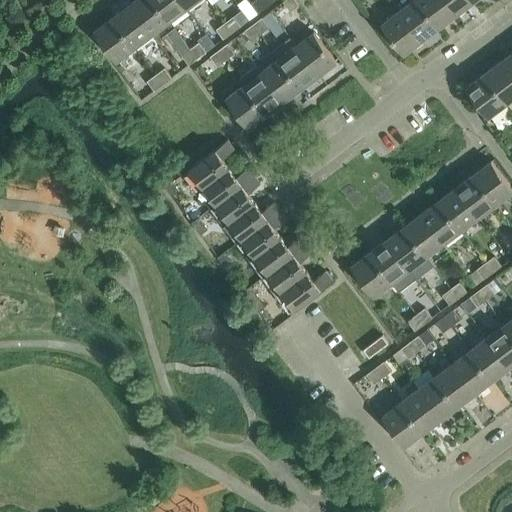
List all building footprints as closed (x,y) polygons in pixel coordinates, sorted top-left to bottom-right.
[(170,22),(153,0),(137,0),(130,5),(131,6),(152,35),(170,22)] [(187,9),(180,0),(153,0),(170,22),(187,9)] [(198,0),(180,0),(187,9),(198,0)] [(266,6),(261,0),(254,0),(251,3),(258,13),(266,6)] [(295,0),(284,0),(283,1),(290,11),(299,4),(295,0)] [(413,0),(399,10),(419,36),(422,40),(439,27),(418,0),(413,0)] [(456,14),(453,10),(445,0),(418,0),(439,27),(456,14)] [(445,0),(453,10),(456,14),(474,1),(472,0),(445,0)] [(152,35),(131,6),(130,5),(113,18),(113,19),(135,48),(152,35)] [(422,40),(419,36),(399,10),(381,24),(404,54),(422,40)] [(224,22),(232,32),(241,25),(234,15),(224,22)] [(252,24),(260,34),(269,27),(262,17),(252,24)] [(135,48),(113,19),(113,18),(95,31),(117,61),(135,48)] [(216,29),(223,39),(232,32),(224,22),(216,29)] [(252,40),(260,34),(252,24),(244,30),(252,40)] [(299,50),(318,75),(318,76),(336,62),(313,32),(295,46),(299,50)] [(190,48),(197,58),(206,51),(199,41),(190,48)] [(218,50),(225,60),(235,53),(227,42),(218,50)] [(318,76),(318,75),(299,50),(295,46),(278,59),(301,89),(318,76)] [(181,55),(189,64),(197,58),(190,48),(181,55)] [(225,60),(218,50),(210,56),(217,66),(225,60)] [(511,52),(501,61),(511,74),(511,52)] [(261,71),(283,101),(284,102),(301,89),(278,59),(261,71)] [(484,74),(488,78),(507,104),(511,99),(511,74),(501,61),(484,74)] [(164,67),(155,74),(163,84),(172,77),(164,67)] [(248,89),(266,114),(267,115),(284,102),(283,101),(261,71),(244,84),(248,89)] [(155,74),(147,80),(154,91),(163,84),(155,74)] [(507,104),(488,78),(484,74),(466,87),(489,117),(507,104)] [(267,115),(266,114),(248,89),(244,84),(226,98),(249,128),(267,115)] [(192,185),(219,165),(217,162),(234,150),(227,141),(184,173),(192,185)] [(476,179),(494,204),(495,205),(511,191),(511,190),(490,161),(472,175),(476,179)] [(219,165),(192,185),(201,196),(227,177),(219,165)] [(227,177),(201,196),(210,208),(253,176),(247,168),(230,180),(227,177)] [(495,205),(494,204),(476,179),(472,175),(455,188),(478,218),(495,205)] [(253,176),(210,208),(219,219),(244,200),(242,197),(259,184),(253,176)] [(179,190),(170,178),(163,183),(172,195),(179,190)] [(438,201),(460,230),(461,231),(478,218),(455,188),(438,201)] [(244,200),(219,219),(227,231),(253,212),(244,200)] [(421,214),(443,243),(461,231),(460,230),(438,201),(421,214)] [(253,212),(227,231),(236,243),(279,210),(273,202),(256,215),(253,212)] [(279,210),(236,243),(245,254),(271,235),(268,231),(285,219),(279,210)] [(404,227),(407,231),(426,256),(427,256),(443,243),(421,214),(404,227)] [(199,216),(192,222),(201,234),(208,228),(199,216)] [(387,239),(409,269),(415,277),(432,263),(427,256),(426,256),(407,231),(404,227),(387,239)] [(271,235),(245,254),(253,266),(279,246),(271,235)] [(279,246),(253,266),(262,277),(305,245),(298,237),(282,250),(279,246)] [(373,257),(391,281),(392,282),(409,269),(387,239),(369,252),(373,257)] [(305,245),(262,277),(271,289),(297,270),(294,266),(311,254),(305,245)] [(225,251),(218,256),(227,268),(234,263),(225,251)] [(392,282),(391,281),(373,257),(369,252),(351,266),(374,296),(392,282)] [(485,263),(492,272),(502,265),(494,255),(485,263)] [(492,272),(485,263),(477,268),(484,278),(492,272)] [(477,268),(467,275),(475,285),(484,278),(477,268)] [(297,270),(271,289),(280,301),(305,281),(297,270)] [(305,281),(280,301),(288,312),(331,280),(324,271),(307,284),(305,281)] [(450,288),(458,298),(467,291),(460,281),(450,288)] [(478,290),(485,300),(495,293),(488,283),(478,290)] [(251,285),(243,291),(252,303),(260,297),(251,285)] [(429,298),(440,312),(458,298),(450,288),(442,294),(439,290),(429,298)] [(477,306),(485,300),(478,290),(470,296),(477,306)] [(416,314),(423,324),(433,317),(425,307),(416,314)] [(443,316),(451,326),(461,319),(453,308),(443,316)] [(423,324),(416,314),(407,320),(415,330),(423,324)] [(443,332),(451,326),(443,316),(435,322),(443,332)] [(511,365),(511,335),(505,326),(504,325),(487,338),(487,339),(509,368),(511,365)] [(383,335),(363,349),(369,357),(389,343),(383,335)] [(409,342),(416,352),(426,344),(418,335),(409,342)] [(509,368),(487,339),(487,338),(469,351),(470,352),(492,381),(509,368)] [(416,352),(409,342),(401,348),(408,358),(416,352)] [(401,348),(392,355),(399,364),(408,358),(401,348)] [(492,381),(470,352),(469,351),(452,364),(453,364),(475,394),(492,381)] [(374,367),(382,377),(391,370),(384,360),(374,367)] [(475,394),(453,364),(452,364),(435,376),(458,407),(475,394)] [(382,377),(374,367),(366,373),(374,383),(382,377)] [(418,389),(418,390),(440,420),(458,407),(435,376),(418,389)] [(400,402),(401,403),(420,428),(423,432),(440,420),(418,390),(418,389),(400,402)] [(420,428),(401,403),(400,402),(382,416),(405,446),(423,432),(420,428)]
